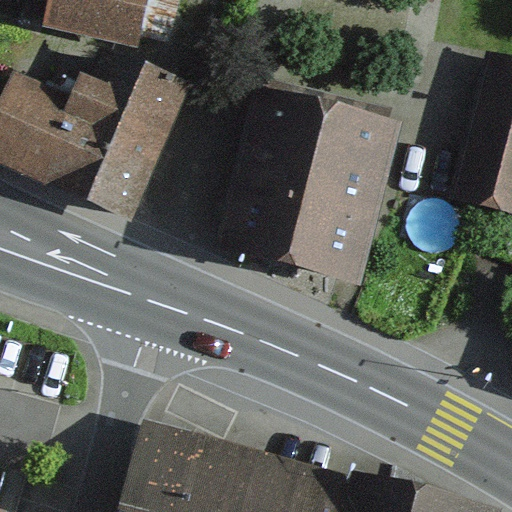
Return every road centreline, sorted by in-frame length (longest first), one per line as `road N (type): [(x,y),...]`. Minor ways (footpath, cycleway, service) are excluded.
road 1 (primary): [(511,467),(449,427),(148,308)]
road 2 (residential): [(148,308),(92,511)]
road 3 (primary): [(148,308),(0,238)]
